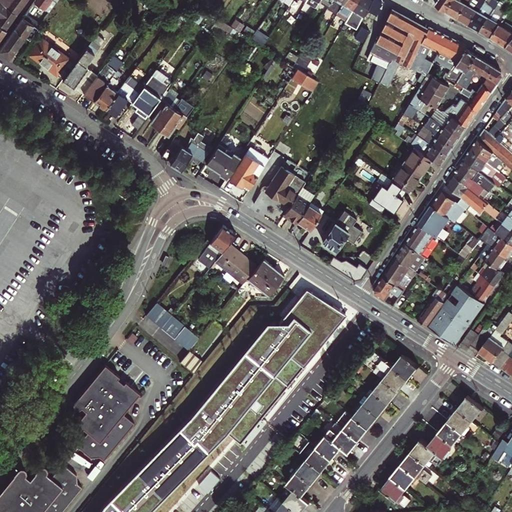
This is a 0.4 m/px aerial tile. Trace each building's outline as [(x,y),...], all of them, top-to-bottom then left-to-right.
[(0,0),(0,3),(16,14),(25,0),(0,0)] [(49,12),(57,0),(34,0),(22,17),(29,22),(41,6),(49,12)] [(135,0),(147,8),(150,4),(144,0),(135,0)] [(181,12),(188,3),(183,0),(182,0),(175,10),(172,8),(170,10),(167,15),(172,19),(175,21),(181,12)] [(292,0),(288,6),(294,10),(297,5),(299,6),(303,0),(292,0)] [(305,0),(301,7),(310,13),(313,8),(310,6),(313,0),(305,0)] [(331,0),(329,5),(328,8),(337,13),(344,0),(331,0)] [(346,21),(357,0),(344,0),(337,13),(336,15),(346,21)] [(357,26),(365,10),(370,0),(357,0),(346,21),(357,26)] [(381,1),(380,0),(370,0),(365,10),(373,14),(381,1)] [(455,0),(439,0),(437,3),(448,10),(455,0)] [(455,0),(448,10),(460,17),(469,4),(471,0),(455,0)] [(471,0),(469,4),(460,17),(471,24),(484,3),(485,0),(471,0)] [(484,3),(471,24),(481,30),(496,6),(500,0),(490,0),(488,4),(484,3)] [(502,20),(505,17),(501,15),(510,0),(500,0),(496,6),(481,30),(491,36),(502,20)] [(0,26),(5,30),(16,14),(0,3),(0,26)] [(167,15),(170,10),(160,3),(156,8),(161,11),(167,15)] [(157,16),(158,14),(161,11),(156,8),(150,4),(147,8),(157,16)] [(377,40),(414,59),(419,49),(429,26),(392,6),(377,40)] [(170,22),(172,19),(167,15),(161,11),(158,14),(170,22)] [(191,19),(181,12),(175,21),(185,28),(191,19)] [(38,28),(46,17),(42,13),(34,25),(38,28)] [(22,17),(13,30),(25,38),(29,41),(38,28),(34,25),(29,22),(22,17)] [(179,36),(185,28),(175,21),(172,19),(170,22),(166,27),(179,36)] [(491,36),(506,45),(511,38),(511,25),(502,20),(491,36)] [(243,30),(252,35),(253,34),(256,30),(247,24),(243,30)] [(433,48),(439,51),(449,34),(430,24),(429,26),(419,49),(426,52),(428,49),(432,51),(433,48)] [(370,29),(363,25),(356,36),(363,40),(370,29)] [(0,48),(0,52),(10,59),(15,62),(20,54),(16,51),(25,38),(13,30),(0,48)] [(84,93),(98,74),(85,65),(101,44),(100,43),(104,37),(98,33),(72,68),(64,79),(65,79),(65,81),(70,85),(72,84),(84,93)] [(454,64),(465,46),(467,43),(449,34),(439,51),(435,58),(452,67),(454,64)] [(31,54),(46,65),(57,48),(44,38),(31,54)] [(411,66),(414,59),(377,40),(371,52),(380,57),(389,62),(381,79),(380,80),(390,85),(401,61),(411,66)] [(465,70),(476,52),(465,46),(454,64),(463,69),(465,70)] [(75,61),(57,48),(46,65),(64,79),(72,68),(70,67),(75,61)] [(296,61),(299,56),(289,50),(286,55),(296,61)] [(306,68),(313,56),(303,51),(299,56),(296,61),(306,68)] [(483,83),(492,88),(502,73),(501,68),(476,52),(465,70),(463,69),(455,81),(462,85),(464,86),(475,70),(487,77),(483,83)] [(94,100),(95,99),(117,69),(122,62),(112,55),(98,74),(84,93),(94,100)] [(389,62),(380,57),(372,74),(381,79),(389,62)] [(320,80),(297,66),(290,77),(313,91),(320,80)] [(135,110),(146,117),(161,96),(166,89),(173,80),(156,68),(144,84),(133,101),(138,105),(135,110)] [(117,69),(95,99),(107,107),(119,92),(113,88),(117,82),(117,78),(122,72),(117,69)] [(424,84),(443,96),(449,84),(427,71),(421,82),(422,82),(424,84)] [(143,86),(130,76),(119,92),(107,107),(115,113),(127,97),(133,101),(143,86)] [(479,106),(492,88),(483,83),(480,81),(475,89),(471,87),(469,89),(464,86),(462,85),(460,88),(459,91),(465,95),(464,97),(479,106)] [(413,103),(424,84),(422,82),(410,102),(413,103)] [(413,103),(417,106),(423,97),(437,106),(443,96),(424,84),(413,103)] [(497,136),(511,118),(511,88),(497,110),(503,115),(491,131),(497,136)] [(180,99),(166,89),(161,96),(164,98),(175,106),(180,99)] [(430,115),(460,135),(467,125),(443,110),(437,106),(423,97),(417,106),(430,115)] [(453,103),(443,110),(467,125),(478,108),(461,97),(456,105),(453,103)] [(164,98),(157,107),(160,110),(157,114),(152,122),(160,127),(175,106),(164,98)] [(192,108),(180,99),(175,106),(187,115),(192,108)] [(407,113),(413,103),(410,102),(409,101),(403,111),(407,113)] [(177,122),(181,124),(187,115),(175,106),(160,127),(169,134),(175,126),(177,122)] [(401,123),(408,114),(407,113),(403,111),(397,121),(401,123)] [(430,115),(424,124),(454,143),(460,135),(430,115)] [(511,118),(497,136),(511,148),(511,118)] [(454,143),(424,124),(417,133),(447,153),(454,143)] [(511,148),(497,136),(491,131),(485,127),(478,138),(500,157),(511,166),(511,148)] [(202,139),(205,135),(198,130),(193,138),(191,136),(189,139),(186,147),(182,145),(172,161),(171,162),(182,169),(187,163),(202,139)] [(441,163),(447,153),(417,133),(411,143),(414,145),(433,158),(441,163)] [(494,165),(500,157),(478,138),(472,147),(494,165)] [(182,145),(174,139),(162,156),(168,160),(168,159),(172,161),(182,145)] [(202,139),(187,163),(189,164),(194,159),(198,163),(214,147),(202,139)] [(232,154),(217,145),(207,162),(209,163),(207,166),(213,170),(215,167),(221,171),(220,173),(227,177),(240,157),(233,152),(232,154)] [(433,158),(414,145),(403,162),(421,174),(433,158)] [(250,187),(269,159),(249,146),(229,178),(240,185),(242,182),(250,187)] [(494,165),(472,147),(465,156),(500,185),(507,176),(494,165)] [(501,185),(500,185),(465,156),(460,164),(487,187),(490,184),(497,190),(501,185)] [(421,174),(403,162),(392,178),(407,189),(410,191),(421,174)] [(492,190),(487,187),(460,164),(454,172),(471,186),(485,197),(492,190)] [(289,205),(297,192),(287,186),(295,174),(282,166),(266,190),(289,205)] [(133,176),(121,168),(109,187),(120,195),(133,176)] [(463,195),(471,186),(454,172),(447,183),(463,195)] [(382,184),(369,203),(382,211),(386,205),(394,211),(403,197),(402,197),(407,189),(392,178),(386,187),(382,184)] [(242,182),(240,185),(248,190),(250,187),(242,182)] [(508,215),(485,197),(471,186),(463,195),(483,211),(485,208),(503,222),(508,215)] [(478,216),(443,188),(433,203),(448,214),(455,204),(462,210),(459,215),(471,225),(478,216)] [(289,205),(283,215),(287,217),(286,219),(295,225),(297,220),(310,202),(313,198),(299,189),(297,192),(289,205)] [(310,202),(297,220),(310,228),(322,210),(310,202)] [(451,217),(448,214),(433,203),(419,222),(430,231),(435,235),(442,226),(443,227),(451,217)] [(356,217),(344,209),(323,240),(335,248),(344,235),(354,241),(363,229),(353,223),(356,217)] [(511,215),(509,214),(508,215),(503,222),(511,228),(511,215)] [(422,244),(430,231),(419,222),(406,242),(426,257),(429,259),(433,253),(422,244)] [(511,228),(503,222),(497,231),(511,241),(511,228)] [(210,268),(214,261),(227,244),(236,233),(222,225),(198,258),(210,268)] [(488,242),(509,258),(511,254),(511,241),(497,231),(496,231),(490,226),(482,238),(488,242)] [(396,256),(411,267),(415,262),(420,265),(426,257),(406,242),(396,256)] [(501,269),(509,258),(488,242),(480,254),(488,260),(501,269)] [(227,244),(214,261),(242,284),(247,278),(256,266),(244,257),(242,259),(231,251),(233,248),(227,244)] [(244,257),(233,248),(231,251),(242,259),(244,257)] [(166,266),(170,256),(166,254),(161,264),(166,266)] [(362,277),(369,268),(360,262),(356,269),(334,255),(329,263),(354,279),(362,277)] [(396,256),(384,274),(405,290),(408,286),(402,282),(409,272),(415,276),(418,272),(411,267),(396,256)] [(256,266),(247,278),(263,290),(278,271),(263,258),(256,266)] [(488,260),(479,272),(496,285),(505,273),(501,269),(488,260)] [(284,275),(278,271),(263,290),(268,294),(284,275)] [(496,285),(479,272),(468,288),(485,300),(496,285)] [(376,292),(387,299),(392,291),(401,296),(405,290),(384,274),(376,286),(376,292)] [(116,288),(121,278),(116,276),(112,287),(116,288)] [(282,281),(277,286),(283,290),(287,285),(282,281)] [(456,344),(486,303),(459,283),(450,295),(429,325),(428,326),(456,344)] [(450,295),(438,286),(433,294),(435,295),(419,318),(429,325),(450,295)] [(104,504),(98,511),(148,511),(226,433),(240,443),(347,314),(307,289),(279,321),(267,322),(194,412),(104,504)] [(171,315),(156,302),(150,310),(165,322),(171,315)] [(165,322),(150,310),(146,315),(161,327),(165,322)] [(499,325),(480,350),(480,351),(495,362),(503,349),(510,340),(502,335),(511,321),(511,311),(510,310),(499,325)] [(161,327),(175,338),(185,325),(171,315),(165,322),(161,327)] [(480,334),(472,344),(480,350),(499,325),(490,319),(480,334)] [(472,328),(462,341),(470,347),(472,344),(480,334),(472,328)] [(203,360),(190,349),(180,361),(194,372),(203,360)] [(503,349),(495,362),(502,367),(510,354),(503,349)] [(393,366),(408,378),(419,365),(404,353),(393,366)] [(511,355),(510,354),(502,367),(511,374),(511,355)] [(140,393),(105,365),(74,402),(74,405),(76,408),(79,409),(82,407),(86,411),(77,423),(76,426),(77,428),(79,430),(83,429),(84,428),(88,432),(77,446),(91,457),(99,456),(103,460),(134,422),(123,413),(140,393)] [(384,378),(399,390),(408,378),(393,366),(384,378)] [(374,390),(389,402),(399,390),(384,378),(374,390)] [(364,402),(379,414),(389,402),(374,390),(364,402)] [(484,407),(469,395),(458,408),(473,420),(484,407)] [(354,415),(369,427),(379,414),(364,402),(354,415)] [(336,421),(359,439),(369,427),(354,415),(346,408),(336,421)] [(473,420),(458,408),(449,420),(463,432),(473,420)] [(463,432),(449,420),(439,432),(453,444),(463,432)] [(342,446),(349,451),(359,439),(336,421),(326,433),(327,434),(342,446)] [(503,432),(497,428),(493,434),(498,438),(503,432)] [(453,444),(439,432),(429,444),(437,450),(444,456),(453,444)] [(317,446),(332,458),(342,446),(327,434),(317,446)] [(501,457),(511,464),(511,437),(509,442),(503,439),(492,457),(499,461),(501,457)] [(429,444),(422,439),(412,451),(426,462),(437,450),(429,444)] [(307,458),(323,470),(332,458),(317,446),(307,458)] [(426,462),(412,451),(402,463),(416,475),(426,482),(432,475),(424,469),(424,470),(422,468),(426,462)] [(298,470),(313,482),(323,470),(307,458),(298,470)] [(416,475),(402,463),(392,476),(407,487),(416,475)] [(60,511),(81,487),(75,483),(75,475),(61,465),(50,479),(46,475),(46,470),(44,469),(39,469),(37,470),(29,480),(24,477),(25,475),(25,474),(24,470),(23,469),(19,470),(18,471),(0,492),(0,511),(60,511)] [(211,470),(199,484),(208,492),(220,479),(211,470)] [(295,488),(303,495),(313,482),(298,470),(288,483),(295,488)] [(407,487),(392,476),(382,488),(396,500),(407,487)] [(285,501),(298,511),(300,511),(310,501),(303,495),(295,488),(285,501)] [(273,511),(298,511),(285,501),(278,496),(268,508),(273,511)]
